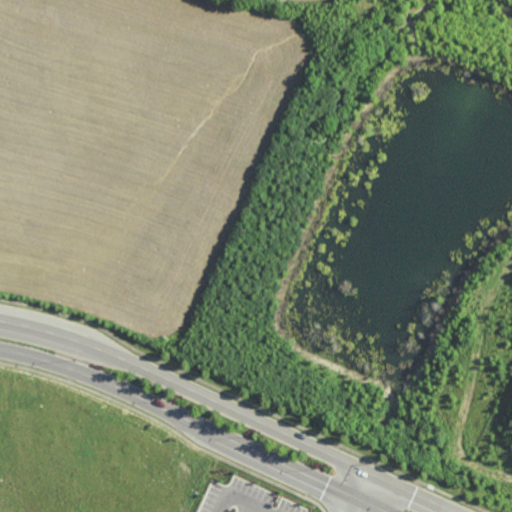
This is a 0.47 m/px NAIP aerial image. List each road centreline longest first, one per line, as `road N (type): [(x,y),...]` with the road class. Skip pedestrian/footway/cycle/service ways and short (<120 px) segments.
road 1 (tertiary): [(460,511),(88,343),(0,319)]
road 2 (tertiary): [(0,348),(104,380),(383,511)]
